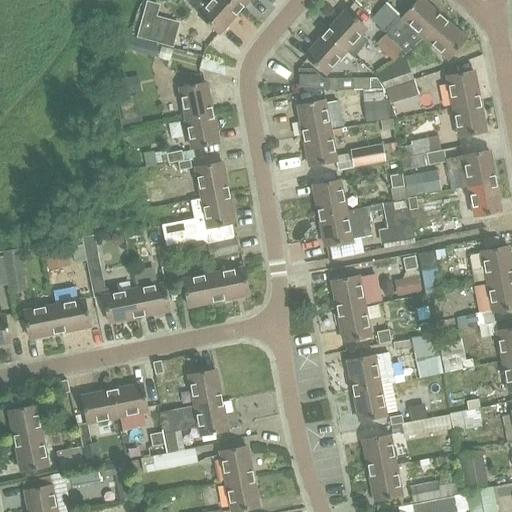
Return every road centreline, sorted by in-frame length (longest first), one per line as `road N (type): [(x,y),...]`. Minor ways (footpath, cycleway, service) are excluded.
road 1 (residential): [(276,325),(280,275),(245,95),(251,64),(304,0)]
road 2 (residential): [(0,379),(276,325)]
road 3 (residential): [(319,511),(302,465),(276,325)]
